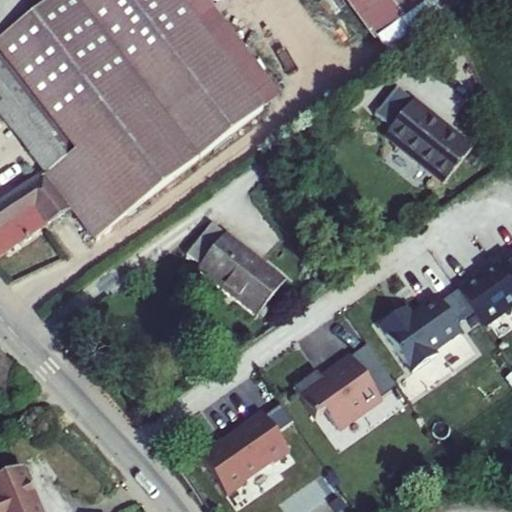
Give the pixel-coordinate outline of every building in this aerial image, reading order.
[(0,0),(0,58),(38,108),(47,120),(61,109),(80,135),(41,164),(70,201),(97,234),(277,90),(209,0),(0,0)] [(353,0),(388,46),(432,17),(445,9),(438,0),(353,0)] [(0,105),(15,125),(38,108),(0,58),(0,105)] [(383,133),(440,179),(468,146),(395,83),(372,110),(390,125),(383,133)] [(15,125),(24,137),(47,120),(38,108),(15,125)] [(24,137),(42,161),(80,135),(61,109),(47,120),(24,137)] [(0,191),(0,246),(2,245),(70,201),(41,164),(0,191)] [(213,266),(254,309),(288,278),(226,211),(199,235),(222,259),(213,266)] [(503,249),(490,258),(511,289),(511,250),(507,254),(503,249)] [(481,324),(511,302),(511,289),(490,258),(489,256),(475,265),(479,270),(455,286),(481,324)] [(461,327),(435,291),(420,301),(422,304),(411,312),(405,304),(379,323),(413,369),(437,351),(434,347),(461,327)] [(378,393),(348,350),(333,361),(334,363),(322,372),(316,364),(291,381),(313,412),(323,405),(335,423),(378,393)] [(0,358),(0,400),(25,388),(0,358)] [(287,445),(260,406),(222,435),(221,433),(197,450),(224,489),(244,475),(243,473),(270,454),(271,456),(287,445)] [(38,511),(17,460),(0,466),(0,511),(38,511)]
